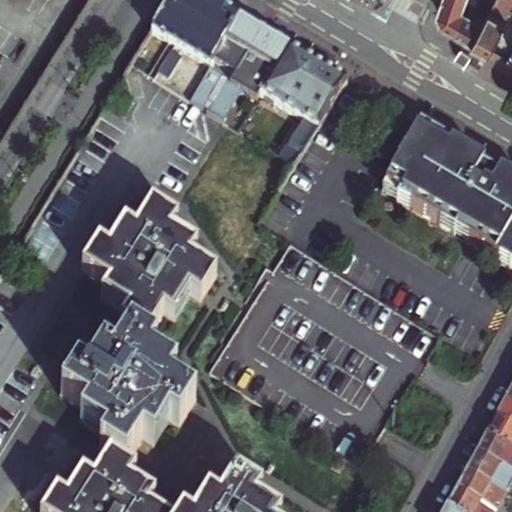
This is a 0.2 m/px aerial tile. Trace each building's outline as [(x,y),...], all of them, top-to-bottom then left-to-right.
[(182,51),(211,5),(203,0),(174,0),(153,35),(182,51)] [(466,0),(442,0),(440,8),(439,9),(442,19),(444,19),(449,22),(456,27),(463,7),(466,0)] [(480,41),(492,48),(508,16),(491,7),(494,0),(479,0),(473,12),(463,7),(456,27),(466,33),(480,41)] [(511,7),(511,0),(494,0),(491,7),(508,16),(511,7)] [(229,15),(211,5),(182,51),(212,69),(242,23),(229,15)] [(242,23),(212,69),(188,105),(222,125),(246,84),(236,78),(243,67),(253,73),(251,75),(251,79),(251,81),(252,84),(254,84),(250,91),(261,98),(263,96),(291,52),(270,39),(242,23)] [(466,50),(460,47),(454,55),(464,62),(470,53),(466,50)] [(263,96),(304,122),(286,151),(300,160),(325,120),(339,98),(347,84),(320,69),(291,52),(263,96)] [(350,104),(345,100),(340,109),(349,115),(355,107),(350,104)] [(94,130),(110,140),(122,124),(104,114),(94,130)] [(399,165),(383,192),(511,269),(511,180),(444,141),(421,127),(399,165)] [(269,511),(255,503),(262,493),(236,477),(220,503),(208,496),(198,511),(151,511),(149,510),(156,499),(130,483),(136,473),(127,468),(144,441),(154,447),(170,422),(180,429),(196,402),(170,387),(177,375),(151,359),(157,349),(147,343),(163,316),(175,323),(191,297),(201,303),(208,291),(217,277),(191,261),(198,250),(172,234),(178,224),(151,208),(135,234),(124,227),(108,253),(99,248),(83,273),(107,288),(100,299),(126,316),(120,326),(131,332),(114,359),(103,352),(87,377),(77,371),(70,382),(61,398),(87,414),(81,425),(107,441),(100,452),(109,457),(102,468),(93,483),(82,476),(67,501),(58,496),(48,511),(269,511)] [(247,316),(210,378),(362,470),(372,453),(379,442),(388,427),(413,386),(420,374),(428,362),(440,341),(289,247),(253,306),(247,316)] [(511,404),(508,402),(505,408),(498,420),(511,427),(511,404)] [(488,438),(511,450),(511,427),(498,420),(494,426),(488,438)] [(509,466),(511,460),(511,450),(488,438),(484,445),(478,456),(509,473),(511,468),(509,466)] [(511,482),(511,473),(509,473),(478,456),(474,464),(468,474),(506,494),(509,489),(511,482)] [(458,493),(494,511),(496,511),(499,506),(506,494),(468,474),(464,482),(458,493)] [(494,511),(458,493),(453,501),(448,511),(450,511),(494,511)]
